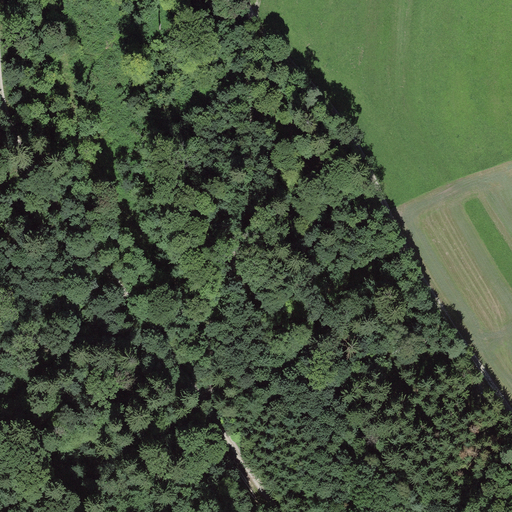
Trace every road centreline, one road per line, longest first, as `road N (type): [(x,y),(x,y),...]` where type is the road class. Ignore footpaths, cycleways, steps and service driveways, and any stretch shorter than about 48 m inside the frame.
road 1 (track): [(511,411),(415,266),(364,154),(253,14),(251,177),(212,328),(211,384),(216,414),(279,511)]
road 2 (track): [(216,414),(43,189),(11,129),(0,67)]
